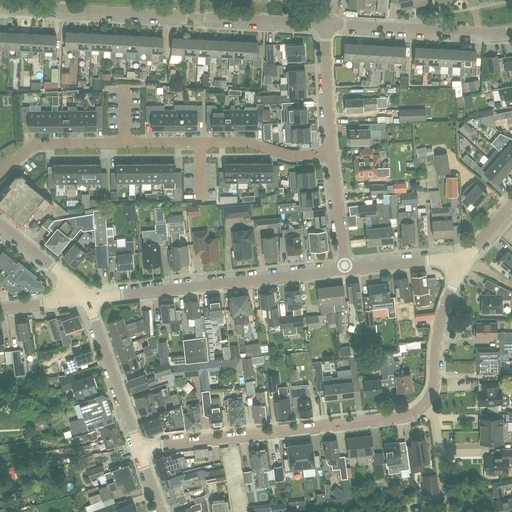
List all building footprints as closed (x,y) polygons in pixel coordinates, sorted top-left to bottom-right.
[(348,0),(348,7),(365,8),(365,0),(348,0)] [(385,12),(386,0),(377,0),(377,11),(385,12)] [(414,6),(413,0),(399,0),(401,9),(414,6)] [(7,49),(7,33),(0,32),(0,48),(4,49),(4,57),(3,63),(8,64),(9,58),(9,49),(7,49)] [(19,49),(19,34),(7,33),(7,49),(9,49),(16,49),(16,58),(21,58),(21,50),(19,49)] [(77,49),(78,33),(66,33),(65,48),(75,49),(74,57),(79,58),(79,49),(77,49)] [(79,49),(86,50),(86,58),(91,58),(91,50),(89,50),(90,34),(78,33),(77,49),(79,49)] [(31,35),(19,34),(19,49),(21,50),(28,50),(28,59),(32,59),(33,50),(31,50),(31,35)] [(91,50),(99,50),(98,58),(103,59),(103,50),(101,50),(102,34),(90,34),(89,50),(91,50)] [(103,50),(110,51),(110,59),(115,59),(115,51),(113,51),(114,35),(102,34),(101,50),(103,50)] [(43,51),(44,35),(31,35),(31,50),(33,50),(40,51),(40,59),(39,65),(44,65),(45,60),(45,51),(43,51)] [(43,51),(45,51),(53,51),(52,60),(57,60),(57,51),(55,51),(56,36),(44,35),(43,51)] [(115,51),(123,51),(122,60),(127,60),(128,51),(125,51),(126,36),(114,35),(113,51),(115,51)] [(128,51),(135,52),(134,60),(139,60),(139,52),(137,52),(138,36),(126,36),(125,51),(128,51)] [(151,64),(151,61),(151,53),(149,52),(150,37),(138,36),(137,52),(139,52),(147,52),(146,61),(147,61),(147,64),(151,64)] [(149,52),(151,53),(159,53),(158,61),(163,62),(163,53),(162,53),(162,37),(150,37),(149,52)] [(171,54),(181,54),(180,62),(186,63),(186,55),(183,54),(184,39),(172,38),(171,54)] [(186,55),(193,55),(193,63),(197,63),(198,55),(195,55),(196,39),(184,39),(183,54),(186,55)] [(198,55),(205,56),(205,64),(210,64),(210,63),(209,63),(210,56),(207,56),(208,40),(196,39),(195,55),(198,55)] [(220,57),(220,41),(208,40),(207,56),(210,56),(217,56),(216,64),(221,64),(222,57),(220,57)] [(232,57),(232,41),(220,41),(220,57),(222,57),(229,57),(229,64),(228,71),(233,72),(234,58),(232,57)] [(244,58),(245,42),(232,41),(232,57),(234,58),(241,58),(241,65),(245,65),(245,58),(244,58)] [(245,58),(253,59),(253,67),(261,67),(261,59),(262,45),(257,45),(257,43),(245,42),(244,58),(245,58)] [(292,46),(292,44),(280,45),(277,45),(277,51),(280,51),(282,51),(282,59),(287,59),(287,62),(305,61),(304,45),(292,46)] [(356,60),(356,45),(344,44),(343,60),(353,60),(352,69),(357,69),(358,60),(356,60)] [(265,66),(274,66),(273,45),(266,45),(267,62),(265,62),(265,66)] [(368,61),(368,45),(356,45),(356,60),(358,60),(365,60),(365,69),(369,70),(370,61),(368,61)] [(380,61),(381,46),(368,45),(368,61),(370,61),(377,61),(377,70),(377,72),(375,72),(375,83),(381,83),(382,73),(381,73),(381,70),(382,61),(380,61)] [(392,62),(393,46),(381,46),(380,61),(382,61),(389,62),(389,71),(394,71),(394,62),(392,62)] [(392,62),(394,62),(401,62),(401,71),(405,71),(406,62),(404,62),(405,47),(393,46),(392,62)] [(426,64),(427,48),(415,48),(414,63),(424,64),(423,72),(428,73),(428,64),(426,64)] [(438,64),(439,49),(427,48),(426,64),(428,64),(436,64),(435,73),(440,73),(440,65),(438,64)] [(450,65),(451,50),(439,49),(438,64),(440,65),(448,65),(447,78),(452,78),(453,65),(450,65)] [(462,66),(463,50),(451,50),(450,65),(453,65),(460,65),(459,75),(464,75),(464,66),(462,66)] [(462,66),(464,66),(472,66),(471,75),(476,76),(476,66),(474,66),(475,51),(463,50),(462,66)] [(511,59),(508,60),(508,56),(498,58),(497,56),(486,58),(489,74),(500,72),(500,70),(505,69),(507,75),(511,74),(511,59)] [(274,66),(265,66),(264,76),(277,76),(276,66),(274,66)] [(58,83),(59,69),(51,69),(51,82),(50,87),(56,87),(57,83),(58,83)] [(280,84),(305,83),(305,71),(288,71),(288,73),(284,73),(284,78),(288,78),(288,84),(280,84)] [(61,87),(69,87),(70,73),(61,72),(61,87)] [(408,88),(408,77),(401,77),(400,88),(408,88)] [(465,93),(478,90),(479,80),(463,83),(465,93)] [(288,90),(289,97),(305,96),(305,83),(280,84),(280,90),(288,90)] [(511,85),(498,89),(501,100),(505,99),(507,105),(511,104),(511,85)] [(274,95),(256,96),(257,104),(275,103),(274,95)] [(347,113),(363,112),(363,108),(387,107),(387,98),(346,99),(347,113)] [(288,122),(301,122),(307,121),(306,108),(301,108),(300,102),(290,103),(287,103),(282,103),(282,109),(287,109),(288,122)] [(185,105),(174,106),(174,111),(174,130),(185,129),(185,111),(185,105)] [(185,111),(185,129),(197,129),(197,121),(203,121),(203,105),(196,105),(196,110),(185,111)] [(224,129),(224,111),(213,111),(213,105),(206,105),(207,121),(213,121),(213,129),(224,129)] [(224,111),(224,129),(235,129),(235,111),(235,105),(231,105),(230,111),(224,111)] [(263,105),(257,105),(257,111),(246,111),(246,129),(257,129),(257,121),(263,121),(263,105)] [(29,130),(41,130),(41,111),(29,111),(29,106),(22,106),(22,122),(29,122),(29,130)] [(62,111),(58,111),(58,106),(52,106),(52,111),(52,130),(63,130),(62,125),(62,111)] [(102,122),(102,106),(96,106),(96,111),(84,111),(84,112),(84,130),(96,130),(96,122),(102,122)] [(152,130),(163,130),(163,111),(156,111),(156,106),(146,106),(146,122),(152,122),(152,130)] [(62,125),(63,130),(73,130),(73,129),(73,128),(73,125),(73,122),(73,107),(68,107),(68,111),(62,111),(62,125)] [(73,122),(73,125),(73,128),(73,129),(73,130),(84,130),(84,112),(84,111),(78,111),(76,107),(73,107),(73,122)] [(400,121),(426,120),(425,109),(399,110),(400,121)] [(511,110),(481,117),(482,123),(494,120),(495,121),(511,116),(511,110)] [(52,111),(41,111),(41,130),(52,130),(52,111)] [(163,130),(174,130),(174,111),(163,111),(163,130)] [(246,111),(235,111),(235,129),(246,129),(246,111)] [(285,122),(286,141),(300,141),(300,143),(307,142),(307,140),(310,140),(310,127),(302,127),(301,122),(288,122),(285,122)] [(385,123),(368,124),(369,130),(380,130),(381,138),(386,138),(385,123)] [(467,138),(474,131),(465,123),(459,130),(467,138)] [(369,130),(350,131),(350,144),(369,144),(369,130)] [(502,153),(511,162),(511,138),(500,133),(491,143),(502,153)] [(426,149),(425,147),(417,149),(418,156),(434,154),(432,148),(426,149)] [(365,169),(379,169),(379,156),(372,156),(372,150),(360,150),(360,157),(354,157),(355,168),(365,168),(365,169)] [(437,175),(450,173),(447,153),(434,155),(437,175)] [(506,174),(511,167),(511,162),(502,153),(493,163),(506,174)] [(474,170),(478,165),(466,154),(461,159),(474,170)] [(493,163),(489,159),(484,164),(481,168),(486,173),(485,173),(497,184),(506,174),(493,163)] [(249,183),(260,182),(260,163),(249,164),(249,183)] [(272,163),(260,163),(260,182),(267,182),(268,187),(278,187),(278,171),(272,171),(272,163)] [(78,184),(90,183),(90,164),(78,165),(78,184)] [(90,164),(90,183),(101,183),(101,188),(107,188),(107,172),(101,173),(101,164),(90,164)] [(111,172),(111,188),(116,188),(116,183),(129,183),(129,164),(117,164),(117,172),(111,172)] [(129,183),(141,183),(140,164),(129,164),(129,183)] [(140,164),(141,183),(152,183),(152,164),(140,164)] [(152,164),(152,183),(164,183),(164,164),(152,164)] [(164,164),(164,183),(175,183),(175,188),(181,188),(181,172),(175,172),(175,164),(164,164)] [(237,183),(237,164),(225,164),(225,172),(219,172),(219,188),(230,188),(231,183),(237,183)] [(249,164),(237,164),(237,183),(249,183),(249,164)] [(48,173),(48,189),(55,189),(55,184),(67,184),(66,165),(54,165),(54,173),(48,173)] [(78,190),(78,184),(78,165),(66,165),(67,184),(67,190),(78,190)] [(379,176),(386,176),(385,168),(379,169),(365,169),(365,168),(355,168),(355,180),(368,179),(368,178),(370,178),(370,179),(380,179),(379,176)] [(292,193),(302,192),(308,191),(307,185),(315,185),(314,171),(311,172),(311,170),(304,170),(304,172),(296,173),(291,173),(292,193)] [(31,217),(40,207),(46,212),(48,209),(55,214),(54,216),(55,217),(69,214),(54,202),(22,176),(15,177),(0,195),(0,209),(23,228),(31,217)] [(447,198),(457,197),(456,177),(446,177),(447,198)] [(476,185),(474,182),(471,183),(468,186),(468,189),(471,191),(467,196),(464,193),(461,196),(461,203),(467,208),(472,202),(478,206),(488,194),(477,184),(476,185)] [(387,184),(370,185),(370,195),(387,195),(387,193),(387,186),(387,184)] [(302,192),(303,205),(295,205),(296,212),(312,210),(311,204),(319,203),(318,190),(308,191),(302,192)] [(402,193),(396,194),(397,204),(411,203),(417,203),(416,193),(402,193)] [(397,218),(397,204),(396,194),(387,195),(381,195),(382,204),(377,204),(381,243),(393,242),(392,226),(391,226),(390,219),(397,218)] [(440,196),(430,197),(432,211),(433,238),(443,237),(441,208),(440,196)] [(381,243),(377,204),(376,203),(358,205),(359,218),(371,217),(372,228),(367,229),(368,245),(381,243)] [(126,219),(136,218),(135,204),(124,205),(126,219)] [(224,219),(252,216),(251,204),(223,207),(224,219)] [(199,216),(198,207),(192,207),(192,205),(187,205),(188,216),(199,216)] [(157,207),(154,208),(155,224),(166,223),(165,207),(164,207),(157,207)] [(441,208),(443,237),(453,236),(452,214),(448,214),(448,208),(441,208)] [(476,211),(476,226),(488,225),(487,210),(476,211)] [(51,238),(47,243),(52,248),(51,249),(55,252),(57,251),(58,253),(69,239),(68,239),(69,238),(72,240),(81,229),(83,231),(94,229),(95,230),(96,246),(108,245),(108,238),(106,238),(104,211),(93,212),(93,214),(55,221),(49,228),(52,230),(48,235),(51,238)] [(309,233),(311,252),(328,250),(326,232),(324,211),(314,212),(316,227),(320,227),(320,233),(309,233)] [(411,212),(398,213),(398,224),(401,224),(402,241),(414,241),(413,218),(413,212),(411,212)] [(349,227),(357,226),(356,215),(348,216),(349,227)] [(267,220),(267,219),(253,220),(254,230),(268,228),(279,227),(278,219),(267,220)] [(167,223),(167,236),(171,235),(172,249),(168,250),(169,265),(169,267),(170,269),(172,270),(174,271),(176,271),(177,271),(179,270),(181,268),(181,267),(182,264),(189,263),(187,245),(180,246),(179,235),(185,234),(184,222),(183,222),(183,221),(167,223)] [(34,233),(39,227),(34,223),(30,229),(34,233)] [(167,245),(167,236),(167,223),(166,223),(155,224),(154,224),(155,237),(141,238),(141,245),(142,245),(144,267),(161,266),(160,244),(158,244),(158,242),(160,241),(161,246),(167,245)] [(279,252),(288,251),(288,254),(302,253),(300,237),(302,237),(301,229),(282,231),(283,238),(280,238),(279,252)] [(248,231),(248,230),(233,231),(236,259),(251,257),(250,243),(254,242),(253,231),(248,231)] [(208,240),(207,231),(193,232),(196,254),(202,254),(203,263),(219,261),(217,239),(208,240)] [(81,250),(91,238),(85,233),(75,245),(64,258),(75,267),(86,254),(81,250)] [(265,257),(277,256),(275,237),(263,239),(265,257)] [(117,271),(126,270),(126,269),(133,268),(132,254),(135,254),(134,242),(125,243),(126,247),(117,247),(118,255),(118,262),(116,262),(117,271)] [(108,245),(96,246),(97,255),(98,268),(108,267),(107,256),(108,256),(108,245)] [(0,265),(10,274),(19,262),(4,250),(0,255),(0,265)] [(511,254),(508,252),(498,264),(511,276),(511,254)] [(17,282),(27,269),(19,262),(10,274),(1,284),(7,290),(15,281),(17,282)] [(15,281),(7,290),(12,294),(14,293),(17,291),(19,292),(23,287),(30,293),(45,291),(47,285),(27,269),(17,282),(15,281)] [(426,279),(426,275),(413,277),(415,300),(420,299),(421,305),(429,304),(427,285),(426,279)] [(396,297),(403,297),(404,303),(413,302),(412,287),(408,287),(407,278),(394,279),(396,297)] [(363,320),(359,283),(347,285),(349,303),(354,302),(355,310),(358,309),(358,313),(357,313),(358,320),(363,320)] [(390,298),(388,283),(368,285),(370,303),(376,309),(395,308),(394,298),(390,298)] [(331,286),(336,323),(337,332),(343,331),(341,313),(340,313),(340,309),(339,302),(345,302),(343,285),(331,286)] [(336,323),(331,286),(318,288),(320,305),(326,304),(327,314),(328,324),(336,323)] [(511,300),(511,292),(499,286),(494,296),(482,296),(482,312),(493,312),(493,313),(502,313),(502,300),(511,300)] [(280,317),(281,329),(303,326),(302,318),(303,318),(299,290),(286,292),(288,308),(293,307),(294,315),(280,317)] [(281,329),(280,317),(279,317),(278,307),(274,307),(273,293),(260,295),(262,310),(266,310),(267,318),(266,318),(267,326),(280,325),(281,329)] [(239,298),(242,324),(248,323),(247,314),(253,314),(252,307),(250,307),(248,296),(239,298)] [(213,344),(211,328),(212,328),(211,325),(217,324),(216,318),(223,317),(221,298),(208,299),(210,316),(204,316),(206,345),(213,344)] [(242,324),(239,298),(230,299),(232,316),(235,316),(236,325),(235,325),(236,334),(242,333),(241,324),(242,324)] [(206,345),(204,316),(200,316),(199,316),(197,301),(186,303),(188,318),(195,317),(196,324),(194,324),(196,339),(183,340),(185,364),(198,362),(202,362),(208,361),(206,345)] [(174,311),(174,304),(167,304),(161,305),(163,321),(171,321),(171,328),(172,331),(179,331),(178,327),(178,320),(180,319),(179,310),(174,311)] [(112,336),(149,323),(149,322),(150,322),(149,310),(142,311),(143,319),(140,320),(124,326),(121,318),(108,323),(112,336)] [(367,331),(367,336),(377,335),(376,325),(373,325),(371,310),(364,311),(366,326),(367,331)] [(83,329),(78,315),(76,314),(57,321),(56,319),(48,322),(54,340),(61,338),(64,345),(71,342),(68,334),(76,331),(77,333),(81,331),(81,330),(83,329)] [(307,317),(308,329),(319,328),(318,316),(307,317)] [(32,339),(30,323),(16,324),(19,341),(24,341),(26,355),(36,353),(34,339),(32,339)] [(140,332),(143,330),(145,333),(150,333),(149,323),(112,336),(116,348),(130,343),(128,336),(140,332)] [(508,343),(511,342),(511,332),(497,333),(496,323),(476,323),(476,338),(497,338),(497,343),(503,343),(508,343)] [(157,343),(156,340),(155,336),(150,336),(150,337),(146,338),(148,344),(142,347),(144,352),(157,347),(157,343)] [(157,347),(158,353),(159,357),(168,356),(166,342),(157,343),(157,347)] [(503,348),(503,350),(511,349),(511,342),(508,343),(503,343),(503,348)] [(121,360),(134,355),(130,343),(116,348),(121,360)] [(267,344),(260,345),(261,356),(269,355),(267,344)] [(146,357),(158,353),(157,347),(144,352),(146,357)] [(503,350),(503,348),(476,348),(476,361),(500,360),(508,360),(508,354),(506,353),(503,353),(503,350)] [(69,368),(64,370),(66,375),(78,371),(77,367),(94,361),(90,349),(74,355),(75,359),(67,362),(69,368)] [(12,351),(11,351),(13,363),(15,376),(26,375),(24,361),(22,362),(20,350),(12,351)] [(6,364),(13,363),(11,351),(4,352),(6,364)] [(386,355),(389,377),(395,376),(397,392),(412,390),(410,374),(402,375),(401,370),(400,370),(399,361),(394,361),(392,353),(386,354),(386,355)] [(134,355),(121,360),(125,372),(139,368),(134,355)] [(389,377),(386,355),(379,355),(382,379),(388,378),(388,377),(389,377)] [(245,376),(254,375),(252,364),(251,357),(243,358),(245,376)] [(233,368),(234,373),(243,371),(241,358),(221,361),(222,370),(233,368)] [(340,399),(354,397),(352,377),(358,376),(356,358),(349,359),(351,376),(337,378),(340,399)] [(500,369),(500,360),(476,361),(476,374),(503,374),(503,372),(503,369),(500,369)] [(326,401),(340,399),(337,378),(337,377),(323,379),(321,361),(312,362),(313,369),(315,369),(316,381),(323,380),(326,401)] [(156,378),(171,372),(168,362),(153,368),(156,378)] [(200,375),(199,371),(198,362),(185,364),(172,366),(174,376),(183,374),(184,377),(200,375)] [(298,383),(296,369),(288,370),(290,385),(298,383)] [(511,371),(503,372),(503,374),(505,374),(505,379),(511,378),(511,371)] [(146,380),(144,374),(128,380),(132,392),(156,383),(154,377),(146,380)] [(72,375),(60,379),(64,391),(73,388),(76,397),(97,390),(92,376),(75,382),(72,375)] [(269,390),(276,390),(275,384),(279,383),(278,375),(267,376),(269,390)] [(382,394),(380,379),(365,381),(367,396),(382,394)] [(254,395),(253,382),(245,382),(246,396),(254,395)] [(478,405),(500,405),(500,407),(507,406),(509,403),(509,396),(506,393),(503,393),(503,383),(481,384),(481,392),(478,392),(478,405)] [(304,388),(291,389),(293,406),(298,405),(300,417),(313,415),(311,398),(310,398),(309,397),(311,397),(309,384),(303,385),(304,388)] [(288,398),(287,386),(278,387),(280,401),(275,402),(277,420),(291,418),(289,397),(288,398)] [(137,407),(163,398),(160,391),(150,395),(149,393),(134,398),(137,407)] [(209,391),(202,392),(203,403),(208,403),(210,418),(211,427),(223,425),(221,406),(220,399),(218,398),(210,399),(209,391)] [(255,421),(268,420),(265,391),(257,392),(258,404),(253,405),(255,421)] [(74,435),(113,422),(104,395),(79,404),(84,418),(69,423),(74,435)] [(163,398),(137,407),(140,415),(155,410),(154,407),(165,404),(163,398)] [(228,400),(225,400),(226,410),(229,410),(231,424),(245,422),(244,408),(243,408),(242,398),(228,399),(228,400)] [(188,405),(189,413),(185,414),(187,429),(202,427),(199,404),(188,405)] [(164,432),(185,429),(181,405),(157,413),(158,415),(142,421),(147,436),(164,430),(164,432)] [(480,431),(507,431),(507,423),(502,423),(502,419),(480,419),(480,431)] [(103,439),(119,434),(115,423),(99,429),(103,439)] [(97,439),(95,431),(88,433),(87,433),(78,436),(81,443),(89,440),(90,441),(97,439)] [(507,431),(480,431),(481,443),(503,443),(503,439),(508,439),(507,431)] [(119,434),(103,439),(107,451),(123,445),(119,434)] [(366,464),(365,454),(373,454),(371,436),(347,439),(349,456),(356,456),(358,465),(366,464)] [(420,463),(428,462),(428,460),(429,460),(428,450),(426,450),(425,439),(412,441),(413,446),(406,447),(410,471),(421,470),(420,463)] [(342,480),(348,479),(345,456),(339,457),(337,440),(324,442),(326,459),(327,463),(330,466),(331,466),(332,470),(339,469),(341,480),(342,480)] [(401,471),(401,475),(409,474),(409,470),(407,455),(401,456),(399,443),(385,445),(388,464),(399,462),(400,471),(401,471)] [(319,455),(313,456),(312,444),(300,445),(303,470),(320,468),(319,455)] [(91,452),(90,445),(70,449),(71,453),(80,452),(81,454),(91,452)] [(303,470),(300,445),(288,446),(289,459),(283,459),(285,472),(303,470)] [(511,460),(511,448),(502,448),(502,456),(486,456),(486,473),(507,473),(507,461),(511,460)] [(269,487),(266,470),(271,470),(268,449),(258,450),(264,487),(269,487)] [(256,472),(259,488),(264,487),(258,450),(250,452),(253,472),(256,472)] [(156,459),(155,459),(158,468),(185,459),(184,456),(178,458),(176,453),(163,457),(163,456),(162,457),(162,455),(155,457),(156,459)] [(384,478),(383,463),(384,463),(383,453),(373,454),(374,464),(375,478),(384,478)] [(96,466),(92,455),(82,458),(84,465),(85,465),(86,469),(96,466)] [(185,459),(158,468),(161,477),(182,470),(180,465),(186,463),(185,459)] [(104,474),(98,476),(101,485),(107,483),(134,475),(130,463),(110,469),(111,472),(104,474)] [(102,466),(87,471),(90,479),(98,476),(104,474),(102,466)] [(275,481),(283,480),(281,466),(273,467),(275,481)] [(194,481),(205,478),(208,477),(207,472),(202,470),(192,473),(183,476),(182,473),(178,475),(162,480),(165,489),(181,484),(185,483),(194,481)] [(215,476),(216,483),(226,481),(225,474),(215,476)] [(99,493),(88,497),(91,505),(91,506),(114,498),(112,492),(117,490),(116,488),(122,486),(125,494),(139,489),(134,475),(107,483),(101,485),(97,486),(99,493)] [(425,494),(438,492),(435,475),(423,477),(425,494)] [(215,476),(209,478),(208,477),(205,478),(206,485),(216,483),(215,476)] [(206,485),(205,478),(194,481),(196,487),(201,485),(201,488),(207,486),(206,485)] [(331,500),(327,500),(328,508),(352,505),(349,479),(348,479),(342,480),(343,492),(343,494),(339,499),(338,499),(331,500)] [(511,479),(491,484),(494,497),(502,496),(501,488),(511,485),(511,479)] [(168,498),(184,493),(181,484),(185,483),(181,484),(165,489),(168,498)] [(184,493),(168,498),(171,507),(187,502),(184,493)] [(195,504),(206,500),(204,495),(194,499),(195,504)] [(218,496),(219,499),(221,511),(230,511),(229,498),(225,499),(224,495),(218,496)] [(495,511),(511,511),(511,497),(494,501),(495,511)] [(211,511),(221,511),(219,499),(209,500),(211,511)] [(207,511),(206,500),(195,504),(195,505),(189,507),(189,508),(175,511),(193,511),(201,510),(201,511),(207,511)] [(90,511),(135,511),(133,503),(119,508),(117,502),(115,503),(90,511)] [(287,511),(287,503),(270,505),(270,511),(287,511)]
